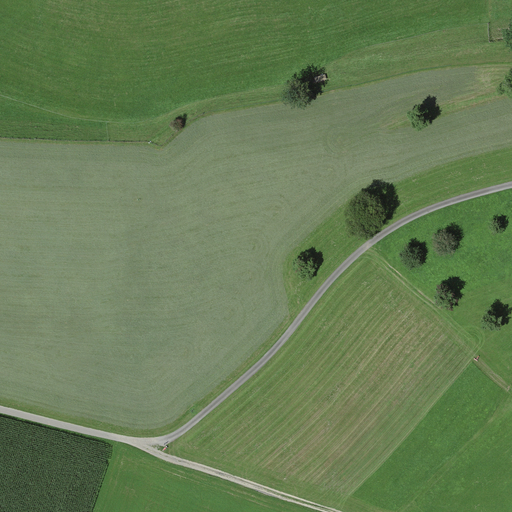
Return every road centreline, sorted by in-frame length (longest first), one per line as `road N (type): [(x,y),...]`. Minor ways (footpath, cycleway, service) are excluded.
road 1 (unclassified): [(0,408),(159,443),(241,381),(344,265),(406,218),(445,202)]
road 2 (track): [(331,511),(139,442)]
